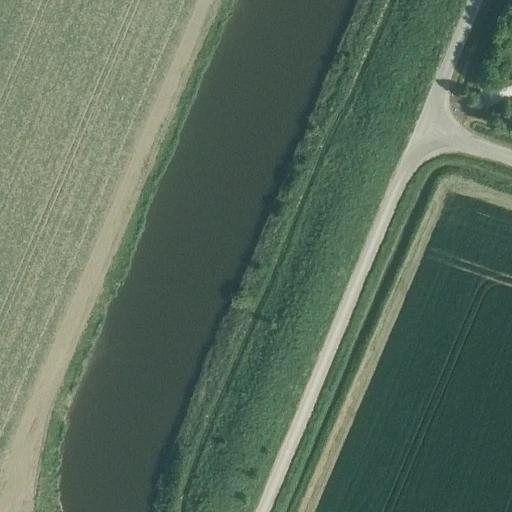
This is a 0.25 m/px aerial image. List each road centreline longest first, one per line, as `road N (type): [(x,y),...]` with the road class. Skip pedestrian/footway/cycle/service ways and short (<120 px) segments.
road 1 (unclassified): [(263,511),(423,129)]
road 2 (unclassified): [(423,129),(477,0)]
